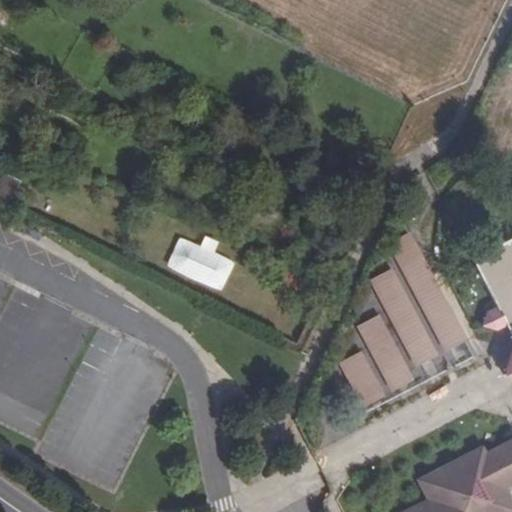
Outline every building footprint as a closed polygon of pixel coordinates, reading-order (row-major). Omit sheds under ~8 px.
[(386,244),(444,353),(468,340),(411,232),(386,244)] [(511,234),(486,248),(509,296),(499,300),(496,314),(510,319),(511,317),(511,234)] [(369,280),(415,368),(436,357),(390,269),(369,280)] [(486,322),(497,304),(488,299),(485,303),(471,295),(463,308),(486,322)] [(356,326),(391,391),(412,380),(378,315),(356,326)] [(504,365),(500,377),(511,381),(511,348),(508,351),(504,365)] [(338,364),(360,409),(382,396),(360,353),(338,364)] [(511,511),(511,437),(485,451),(481,444),(414,478),(424,498),(397,511),(511,511)]
